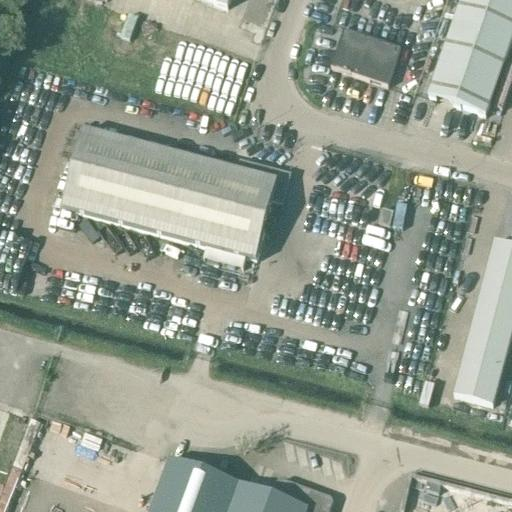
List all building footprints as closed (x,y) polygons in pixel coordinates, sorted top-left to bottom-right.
[(191,0),(227,12),(230,0),(191,0)] [(485,121),(511,41),(511,1),(508,0),(462,0),(428,101),(485,121)] [(336,74),(350,79),(350,78),(387,91),(400,53),(343,34),(330,72),(336,74)] [(82,135),(61,214),(256,266),(272,206),(282,209),(290,179),(240,166),(237,176),(82,135)] [(439,222),(460,228),(466,204),(445,199),(439,222)] [(402,203),(397,229),(419,233),(424,207),(402,203)] [(389,231),(393,216),(382,213),(378,228),(389,231)] [(377,232),(373,257),(386,259),(390,234),(377,232)] [(511,334),(511,250),(494,246),(453,400),(492,411),(511,334)] [(30,410),(36,389),(23,386),(18,407),(30,410)] [(507,467),(511,455),(476,444),(472,457),(507,467)] [(228,511),(237,488),(169,464),(151,511),(228,511)] [(276,486),(271,501),(267,511),(330,511),(333,507),(331,502),(281,484),(276,486)] [(267,511),(271,501),(239,489),(230,511),(267,511)]
